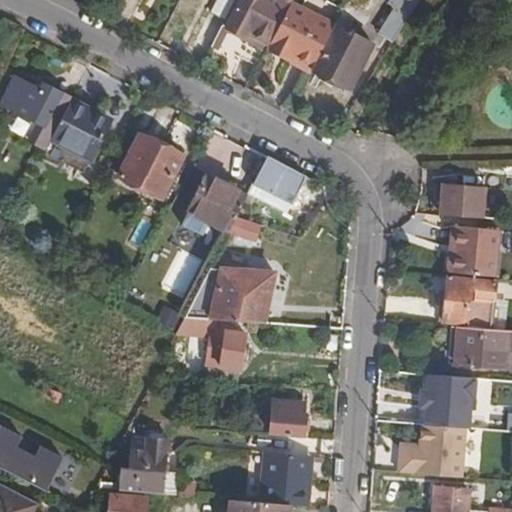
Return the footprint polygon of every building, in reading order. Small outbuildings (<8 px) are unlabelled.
[(221,28),(234,4),(225,0),(214,0),(204,19),(221,28)] [(239,0),(237,6),(234,4),(221,28),(224,30),(225,28),(247,40),(250,35),(267,43),(280,16),(257,4),(259,0),(239,0)] [(287,0),(259,0),(257,4),(280,16),(287,0)] [(392,45),(420,0),(389,0),(386,5),(394,11),(378,36),(392,45)] [(304,13),(290,6),(268,47),(291,60),(289,65),(309,76),(312,71),(334,28),(304,13)] [(263,51),(267,43),(250,35),(247,40),(225,28),(224,30),(263,51)] [(372,47),(334,28),(312,71),(349,90),(372,47)] [(51,142),(71,103),(41,87),(37,94),(13,82),(1,107),(38,125),(29,144),(46,152),(51,142)] [(110,123),(71,103),(51,142),(90,163),(110,123)] [(182,161),(139,139),(119,178),(162,200),(182,161)] [(306,180),(266,159),(252,187),(292,207),(306,180)] [(228,235),(246,199),(206,178),(181,226),(202,237),(209,225),(228,235)] [(437,218),(478,221),(482,189),(440,186),(439,201),(437,218)] [(451,228),(449,250),(455,251),(457,229),(451,228)] [(449,250),(446,278),(491,281),(496,232),(457,229),(455,251),(449,250)] [(163,290),(185,296),(195,256),(174,250),(163,290)] [(221,323),(262,327),(274,276),(209,272),(184,320),(221,323)] [(446,281),(443,323),(465,325),(467,304),(494,306),(496,285),(446,281)] [(163,310),(156,323),(173,331),(179,318),(163,310)] [(184,320),(177,335),(207,339),(204,354),(222,357),(218,384),(238,385),(246,336),(226,333),(225,338),(218,337),(221,323),(184,320)] [(511,333),(455,329),(452,368),(511,372),(511,333)] [(380,373),(379,391),(404,393),(406,375),(380,373)] [(427,411),(426,428),(464,431),(471,432),(475,381),(473,381),(430,377),(428,395),(432,398),(431,408),(427,411)] [(421,410),(427,411),(431,408),(432,398),(428,395),(422,394),(421,410)] [(303,405),(273,403),(270,436),(304,438),(306,416),(302,416),(303,405)] [(399,476),(460,481),(464,431),(426,428),(422,428),(420,449),(419,461),(400,460),(399,476)] [(62,459),(0,430),(0,474),(45,495),(62,459)] [(162,495),(164,437),(127,436),(126,469),(114,468),(113,493),(162,495)] [(401,447),(400,460),(419,461),(420,449),(401,447)] [(263,456),(259,506),(289,508),(307,509),(308,491),(302,491),(304,459),(263,456)] [(31,511),(34,508),(0,491),(0,511),(31,511)] [(434,511),(467,511),(468,495),(436,492),(434,511)] [(146,511),(148,500),(111,497),(109,511),(146,511)] [(85,511),(103,511),(104,501),(91,500),(85,511)]
